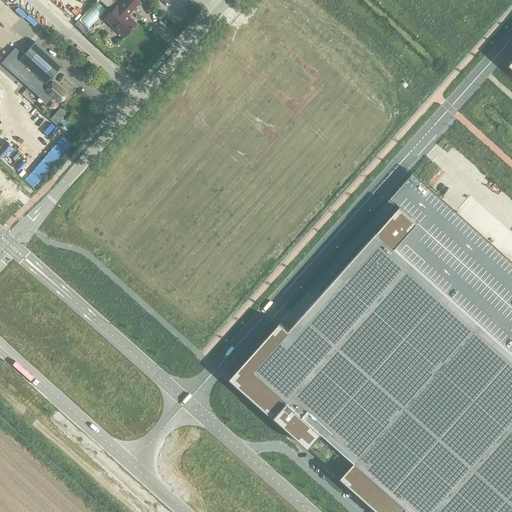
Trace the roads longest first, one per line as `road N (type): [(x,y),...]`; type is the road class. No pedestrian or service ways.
road 1 (unclassified): [(511,35),(215,368)]
road 2 (tertiary): [(28,224),(229,0)]
road 3 (unknown): [(431,213),(402,194),(298,314),(280,319),(266,311)]
road 4 (unclassified): [(185,402),(31,265)]
road 5 (unclassified): [(0,346),(130,465)]
road 6 (unknown): [(431,213),(417,249),(511,335)]
road 7 (unclassified): [(309,511),(185,402)]
